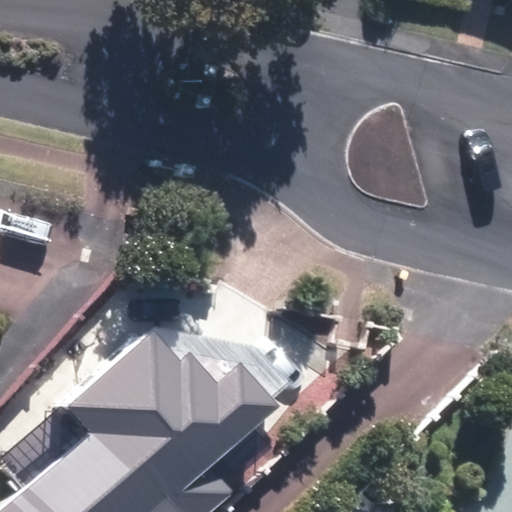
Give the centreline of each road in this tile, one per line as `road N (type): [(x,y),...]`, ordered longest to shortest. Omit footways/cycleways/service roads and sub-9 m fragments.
road 1 (residential): [(0,12),(189,30),(315,58)]
road 2 (residential): [(276,159),(0,88)]
road 3 (residential): [(511,257),(356,219),(276,159)]
road 4 (residential): [(315,58),(511,102)]
